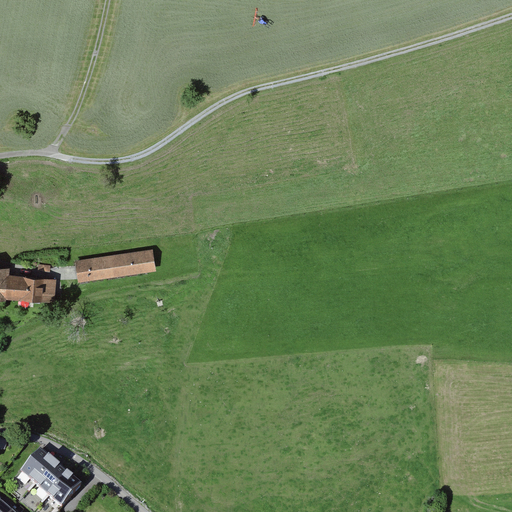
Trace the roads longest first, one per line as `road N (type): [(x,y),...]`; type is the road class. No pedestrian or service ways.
road 1 (track): [(50,152),(85,162),(150,153),(214,108),(263,87),(511,17)]
road 2 (track): [(0,156),(50,152),(70,123),(107,0)]
road 3 (residential): [(142,511),(79,460),(0,431)]
